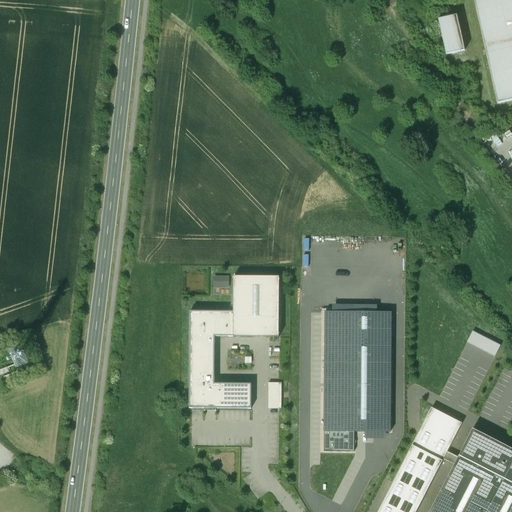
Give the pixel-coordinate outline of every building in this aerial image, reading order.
[(511,0),(474,0),(497,103),(511,100),(511,0)] [(456,16),(438,20),(446,55),(464,51),(456,16)] [(215,275),(215,288),(230,288),(230,276),(215,275)] [(251,409),(251,384),(214,384),(215,337),(279,338),(279,277),(234,277),(233,312),(190,312),(189,409),(204,409),(204,411),(216,411),(216,409),(251,409)] [(333,312),(325,312),(324,432),(354,432),(390,433),(391,313),(377,313),(333,312)] [(500,346),(473,332),(467,343),(495,357),(500,346)] [(281,384),(268,383),(268,410),(281,410),(281,384)] [(416,511),(461,425),(431,410),(378,511),(416,511)] [(511,511),(511,449),(473,430),(430,511),(511,511)] [(354,432),(324,432),(324,452),(354,453),(354,432)]
